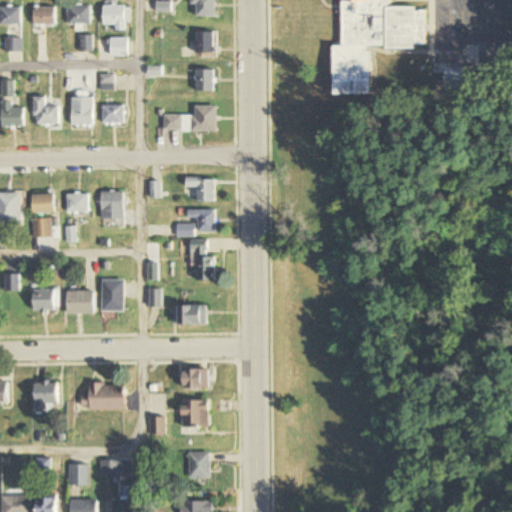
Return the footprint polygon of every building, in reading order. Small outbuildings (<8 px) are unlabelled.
[(216,0),(191,0),(191,7),(197,7),(197,19),(216,19),(216,0)] [(334,96),(371,96),(372,49),(426,50),(427,9),(390,9),(390,0),(386,0),(343,0),(342,47),(335,47),(334,96)] [(0,26),(22,26),(22,7),(0,7),(0,26)] [(92,7),(68,7),(68,26),(92,26),(92,7)] [(125,7),(105,7),(105,29),(125,29),(125,7)] [(56,26),(56,8),(35,8),(35,26),(56,26)] [(196,55),(215,55),(215,33),(196,33),(196,55)] [(94,52),(94,37),(81,37),(81,52),(94,52)] [(112,57),(128,57),(128,39),(112,39),(112,57)] [(215,71),(196,71),(196,93),(215,93),(215,71)] [(101,91),(114,91),(114,76),(101,76),(101,91)] [(73,127),(95,127),(95,97),(86,97),(86,95),(73,95),(73,127)] [(60,108),(47,108),(47,98),(35,98),(35,127),(60,127),(60,108)] [(15,109),(15,102),(4,102),(4,129),(26,129),(26,109),(15,109)] [(125,125),(125,107),(103,107),(103,125),(125,125)] [(195,107),(195,116),(164,116),(164,133),(218,133),(218,107),(195,107)] [(216,201),(216,178),(188,178),(188,188),(198,189),(198,201),(216,201)] [(103,220),(125,220),(125,192),(103,192),(103,220)] [(0,193),(0,223),(23,224),(23,194),(0,193)] [(56,214),(56,195),(34,195),(34,214),(56,214)] [(68,213),(90,213),(90,195),(68,195),(68,213)] [(216,232),(216,210),(188,210),(188,220),(198,220),(198,232),(216,232)] [(54,239),(54,219),(34,219),(34,239),(54,239)] [(178,237),(195,237),(195,224),(178,224),(178,237)] [(216,257),(207,257),(207,241),(194,241),(194,282),(216,282),(216,257)] [(6,292),(21,292),(21,275),(6,275),(6,292)] [(127,280),(103,280),(103,313),(127,313),(127,280)] [(60,290),(35,290),(35,313),(60,313),(60,290)] [(163,290),(151,290),(151,307),(163,307),(163,290)] [(68,292),(68,314),(97,314),(97,292),(68,292)] [(180,326),(209,326),(209,307),(180,307),(180,326)] [(185,368),(185,388),(212,388),(212,368),(185,368)] [(0,381),(0,403),(10,403),(10,382),(0,381)] [(36,412),(59,412),(59,382),(36,382),(36,412)] [(126,410),(126,384),(90,384),(90,396),(84,396),(84,410),(126,410)] [(211,427),(211,399),(184,399),(184,427),(211,427)] [(151,418),(152,434),(166,434),(166,418),(151,418)] [(212,453),(190,453),(190,478),(212,478),(212,453)] [(103,477),(121,477),(121,460),(103,460),(103,477)] [(90,464),(70,464),(70,485),(90,485),(90,464)] [(132,511),(133,487),(123,487),(123,500),(108,500),(107,511),(132,511)] [(32,511),(32,497),(4,497),(3,511),(32,511)] [(58,511),(59,497),(40,497),(39,511),(58,511)] [(99,511),(100,500),(73,500),(72,511),(99,511)] [(181,511),(213,511),(213,501),(182,501),(181,511)]
